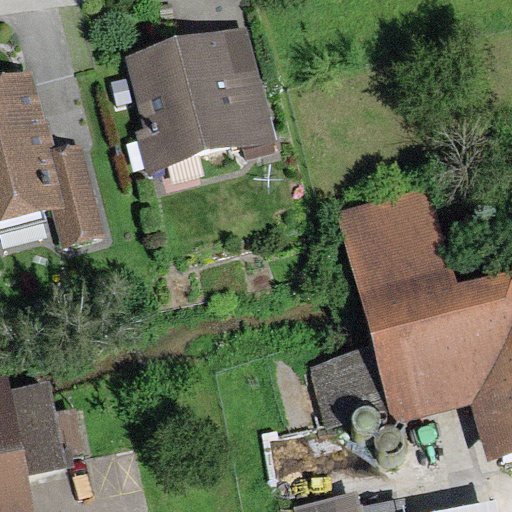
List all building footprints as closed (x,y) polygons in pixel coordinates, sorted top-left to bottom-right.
[(205,42),(127,61),(144,134),(138,135),(148,176),(277,145),(249,31),(205,42)] [(35,74),(0,83),(0,229),(54,215),(67,211),(51,155),(56,153),(53,141),(35,74)] [(56,153),(51,155),(67,211),(54,215),(63,250),(108,238),(83,146),(56,153)] [(430,193),(338,217),(360,301),(373,352),(390,415),(394,430),(473,410),(488,466),(511,459),(511,285),(458,300),(454,283),(430,193)] [(390,415),(373,352),(312,369),(329,431),(390,415)] [(10,385),(0,386),(0,511),(34,511),(29,479),(12,397),(10,385)] [(52,389),(12,397),(29,479),(68,472),(52,389)] [(359,498),(296,510),(296,511),(403,511),(402,502),(361,510),(359,498)]
